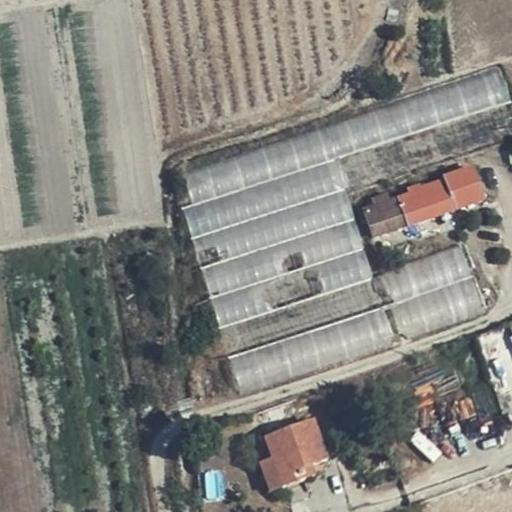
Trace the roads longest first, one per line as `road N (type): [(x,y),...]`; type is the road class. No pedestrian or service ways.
road 1 (track): [(511,310),(177,426),(158,443),(153,466),(163,511)]
road 2 (unknown): [(355,511),(511,450)]
